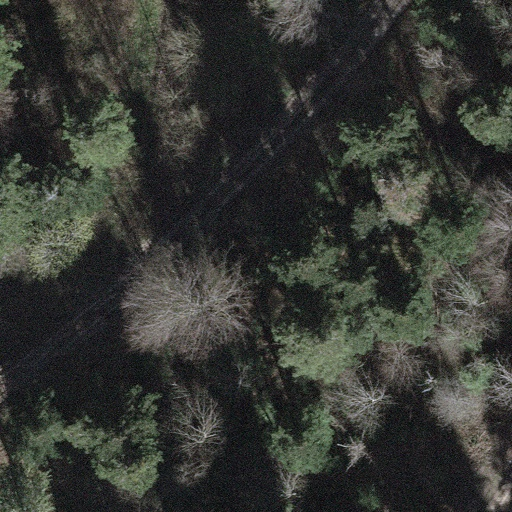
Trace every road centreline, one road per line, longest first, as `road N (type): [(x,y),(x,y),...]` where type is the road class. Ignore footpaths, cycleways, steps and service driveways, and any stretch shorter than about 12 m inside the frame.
road 1 (track): [(398,0),(320,94),(199,217),(103,295)]
road 2 (track): [(151,0),(103,295)]
road 3 (track): [(103,295),(0,379)]
